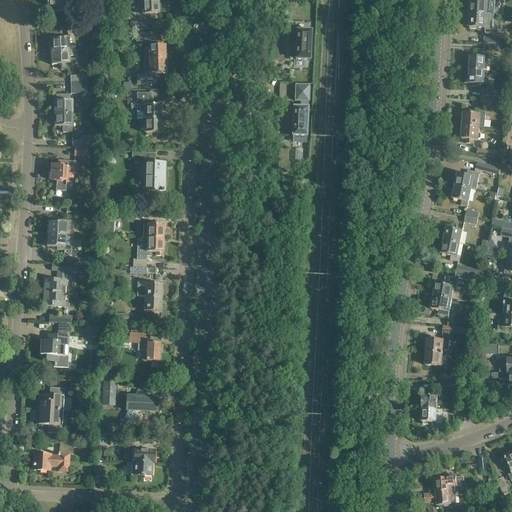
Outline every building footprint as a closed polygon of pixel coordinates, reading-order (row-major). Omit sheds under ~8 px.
[(47,0),(48,8),(48,13),(57,12),(64,12),(63,7),(64,7),(63,0),(67,0),(47,0)] [(143,15),(150,15),(150,19),(158,18),(158,14),(159,14),(158,1),(158,0),(137,1),(137,2),(137,7),(142,7),(143,15)] [(470,14),(470,15),(491,17),(491,16),(494,16),(495,8),(492,8),(493,3),(481,2),(481,0),(476,0),(477,2),(471,2),(471,8),(470,7),(469,14),(470,14)] [(470,15),(470,28),(471,28),(471,29),(476,30),(476,28),(485,29),(485,31),(493,31),(494,22),(491,22),(491,17),(470,15)] [(78,31),(78,28),(84,28),(84,22),(67,23),(67,35),(75,34),(78,31)] [(148,22),(130,23),(130,31),(148,30),(148,22)] [(296,60),(310,61),(312,31),(297,31),(296,60)] [(51,53),(74,51),(75,51),(75,47),(69,47),(68,39),(68,37),(54,38),(55,40),(50,40),(51,53)] [(503,45),(504,45),(504,38),(484,37),(484,44),(503,45)] [(144,54),(144,60),(165,60),(165,53),(166,53),(166,48),(165,48),(165,46),(164,46),(164,41),(148,41),(149,54),(144,54)] [(484,50),(497,51),(496,53),(503,54),(503,45),(484,44),(484,50)] [(74,57),(74,51),(51,53),(52,65),(61,65),(61,67),(70,67),(70,64),(69,57),(74,57)] [(471,58),(470,71),(487,72),(488,59),(478,58),(478,57),(473,57),(473,58),(471,58)] [(165,67),(165,60),(144,60),(144,67),(149,67),(149,74),(165,74),(165,72),(166,72),(166,67),(165,67)] [(105,79),(112,79),(112,65),(104,65),(105,79)] [(487,72),(470,71),(470,77),(466,77),(465,83),(472,84),(472,86),(481,87),(481,84),(489,85),(489,80),(487,79),(487,72)] [(82,82),(70,82),(71,94),(83,94),(82,82)] [(308,101),(309,88),(309,87),(308,87),(297,86),(296,86),(296,87),(295,101),(295,102),(296,102),(301,102),(301,109),(295,108),(293,108),(293,109),(294,109),(293,116),(292,116),(292,117),(293,117),(292,127),(292,129),(293,129),(292,136),(292,137),(293,137),(305,137),(305,138),(307,138),(307,136),(306,136),(307,129),(307,128),(307,118),(308,117),(307,117),(308,110),(308,109),(307,109),(307,102),(308,102),(308,101)] [(494,91),(482,90),(482,99),(499,99),(500,94),(494,94),(494,91)] [(143,120),(145,120),(161,120),(161,106),(150,106),(150,100),(151,94),(137,94),(137,113),(143,113),(143,120)] [(54,102),(54,114),(72,114),(73,102),(72,102),(72,99),(69,99),(70,96),(57,96),(57,102),(54,102)] [(463,126),(480,128),(481,115),(464,113),(464,120),(462,119),(462,124),(463,125),(463,126)] [(72,114),(54,114),(54,127),(62,127),(62,133),(72,133),(72,127),(72,114)] [(161,120),(145,120),(145,134),(145,136),(151,136),(151,134),(161,134),(161,126),(162,126),(162,120),(161,120)] [(480,128),(463,126),(463,132),(461,132),(461,137),(462,137),(462,139),(466,139),(466,143),(474,144),(474,140),(478,141),(478,140),(481,139),(482,135),(479,133),(480,128)] [(72,141),(72,147),(91,148),(91,139),(87,139),(86,142),(72,141)] [(88,149),(75,148),(74,156),(87,157),(88,149)] [(496,152),(478,149),(477,156),(495,158),(496,152)] [(59,167),(52,166),(51,181),(57,181),(56,191),(66,192),(66,182),(67,182),(67,174),(74,174),(75,163),(59,162),(59,167)] [(501,169),(477,163),(475,169),(499,175),(501,169)] [(165,165),(144,164),(143,192),(164,192),(164,178),(166,178),(166,172),(164,172),(165,165)] [(456,185),(455,186),(455,187),(471,189),(474,177),(470,176),(471,174),(468,173),(468,176),(458,174),(457,180),(455,180),(454,185),(456,185)] [(471,189),(455,187),(454,192),(453,192),(452,197),(453,197),(453,199),(462,201),(461,206),(468,207),(469,202),(471,189)] [(466,217),(478,220),(480,214),(467,211),(466,217)] [(146,214),(128,212),(127,219),(145,221),(146,214)] [(464,223),(477,226),(478,220),(466,217),(464,223)] [(48,223),(48,235),(73,236),(73,222),(58,221),(58,223),(48,223)] [(143,225),(143,239),(163,239),(163,231),(165,231),(165,225),(143,225)] [(444,241),(460,245),(463,232),(446,228),(446,231),(445,231),(444,235),(445,236),(444,241)] [(510,239),(511,239),(511,231),(502,229),(500,237),(510,239)] [(56,250),(64,251),(72,251),(73,236),(48,235),(47,247),(57,248),(56,250)] [(163,253),(163,239),(143,239),(143,252),(156,253),(156,256),(163,256),(163,253)] [(442,252),(441,254),(451,256),(451,261),(459,263),(461,257),(458,256),(460,245),(444,241),(443,247),(441,246),(440,251),(442,252)] [(52,272),(57,272),(56,281),(45,280),(44,293),(65,295),(66,287),(68,287),(68,282),(66,282),(67,272),(61,272),(62,265),(52,265),(52,272)] [(458,266),(457,272),(471,274),(473,275),(474,269),(458,266)] [(471,274),(457,272),(455,278),(469,281),(471,274)] [(487,285),(509,287),(510,281),(488,279),(487,285)] [(137,298),(145,298),(161,299),(161,297),(162,297),(162,292),(161,292),(162,285),(146,284),(146,282),(137,282),(137,298)] [(434,296),(452,299),(454,286),(436,283),(435,286),(434,286),(433,290),(435,291),(434,296)] [(504,315),(511,316),(511,302),(511,303),(511,288),(493,287),(493,293),(502,294),(501,307),(504,307),(504,315)] [(65,295),(44,293),(43,307),(64,308),(65,295)] [(432,307),(432,309),(439,310),(438,315),(449,317),(450,312),(452,299),(434,296),(433,302),(432,302),(431,307),(432,307)] [(161,299),(145,298),(144,312),(160,313),(161,311),(162,311),(162,306),(161,306),(161,299)] [(87,319),(86,326),(100,327),(101,315),(90,314),(90,319),(87,319)] [(511,316),(504,315),(503,321),(498,320),(498,331),(503,331),(503,328),(511,328),(511,316)] [(448,320),(447,326),(472,329),(473,323),(448,320)] [(100,327),(86,326),(86,337),(100,338),(100,327)] [(427,346),(426,353),(448,355),(448,354),(450,354),(451,351),(449,351),(450,338),(453,334),(472,336),(473,330),(444,327),(443,333),(442,341),(427,340),(427,341),(426,341),(425,346),(427,346)] [(152,335),(129,334),(129,343),(139,344),(138,351),(142,351),(142,361),(146,361),(146,362),(159,362),(160,338),(152,338),(152,335)] [(70,336),(48,335),(47,342),(41,342),(40,356),(46,356),(46,363),(54,363),(54,367),(53,367),(53,368),(68,368),(67,368),(67,357),(69,357),(68,357),(68,346),(67,346),(67,341),(68,337),(70,337),(70,336)] [(448,355),(426,353),(426,359),(425,358),(424,363),(425,363),(425,365),(442,367),(443,356),(448,357),(448,355)] [(509,380),(509,385),(509,391),(511,391),(511,373),(508,374),(500,374),(492,374),(493,379),(500,379),(500,380),(509,380)] [(115,382),(103,381),(103,399),(115,399),(115,382)] [(38,395),(37,410),(63,412),(64,389),(50,388),(49,396),(38,395)] [(422,410),(423,410),(437,410),(438,396),(422,396),(422,397),(421,397),(421,403),(422,403),(422,410)] [(123,409),(127,409),(126,411),(129,411),(126,416),(133,419),(137,411),(156,412),(157,398),(127,397),(127,402),(123,402),(123,409)] [(63,412),(37,410),(36,425),(48,426),(47,433),(62,434),(63,412)] [(437,410),(423,410),(422,422),(423,422),(423,425),(428,425),(428,422),(436,423),(436,424),(442,424),(443,410),(437,410)] [(460,411),(459,423),(471,423),(471,411),(460,411)] [(109,436),(108,443),(125,444),(125,436),(109,436)] [(51,456),(34,455),(33,471),(50,472),(50,467),(58,468),(58,472),(68,473),(69,455),(73,455),(74,442),(60,441),(59,454),(58,454),(58,457),(51,457),(51,456)] [(128,464),(132,464),(152,465),(154,465),(154,452),(145,452),(145,450),(139,450),(139,446),(127,446),(127,453),(129,453),(128,464)] [(478,459),(479,472),(488,472),(487,458),(478,459)] [(151,477),(152,465),(132,464),(131,476),(141,477),(143,477),(151,477)] [(455,491),(462,490),(461,477),(456,478),(456,475),(448,475),(448,478),(435,479),(436,493),(455,491)] [(509,492),(508,490),(503,478),(497,480),(505,500),(508,499),(506,493),(509,492)] [(455,491),(436,493),(436,494),(433,494),(430,494),(425,495),(425,504),(437,502),(438,506),(457,504),(455,491)]
